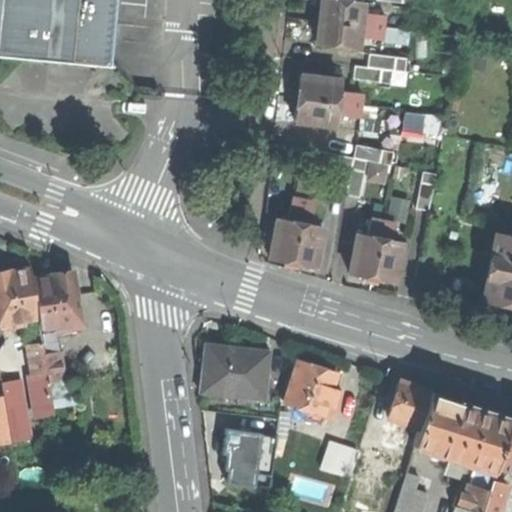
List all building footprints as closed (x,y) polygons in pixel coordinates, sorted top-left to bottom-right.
[(0,0),(0,59),(113,70),(119,0),(0,0)] [(318,32),(317,42),(358,47),(359,36),(362,12),(363,1),(350,0),(321,0),(320,10),(319,22),(318,32)] [(384,15),(362,12),(359,36),(381,39),(383,28),(384,15)] [(355,65),(353,78),(375,81),(391,83),(392,70),(405,71),(406,58),(369,53),(368,67),(355,65)] [(295,109),(294,120),(336,125),(337,115),(340,92),(341,80),(300,75),(298,87),(295,109)] [(362,94),(340,92),(337,115),(359,118),(362,94)] [(356,145),(354,158),(369,160),(391,164),(393,152),(356,145)] [(354,158),(314,150),(312,163),(325,165),(323,176),(336,179),(334,192),(346,194),(362,197),(369,160),(354,158)] [(417,200),(415,208),(429,210),(437,172),(423,170),(417,200)] [(288,220),(313,225),(317,202),(292,197),(288,220)] [(323,226),(313,225),(288,220),(277,218),(269,258),(280,260),(303,264),(315,267),(323,226)] [(367,235),(390,239),(393,223),(370,219),(367,235)] [(402,242),(390,239),(367,235),(357,233),(350,273),(360,275),(383,280),(394,282),(402,242)] [(511,237),(496,234),(483,298),(511,303),(511,237)] [(12,321),(38,317),(31,272),(30,267),(6,271),(0,272),(0,323),(4,322),(5,327),(13,326),(12,321)] [(38,317),(40,328),(56,325),(57,331),(82,327),(73,272),(53,276),(51,269),(40,271),(31,272),(38,317)] [(29,345),(33,374),(47,372),(44,354),(42,342),(29,345)] [(236,348),(204,345),(199,391),(265,399),(270,352),(236,348)] [(47,372),(49,383),(63,380),(58,351),(44,354),(47,372)] [(299,360),(285,402),(309,410),(306,418),(320,422),(326,404),(333,406),(338,390),(332,388),(337,372),(318,366),(299,360)] [(33,374),(29,375),(34,406),(52,403),(49,383),(47,372),(33,374)] [(399,379),(389,417),(420,427),(431,390),(416,385),(399,379)] [(511,416),(473,404),(431,390),(420,427),(414,445),(469,462),(496,469),(496,466),(511,416)] [(8,425),(9,427),(27,424),(21,392),(4,395),(8,425)] [(0,425),(8,425),(4,395),(0,395),(0,425)] [(511,416),(496,466),(511,470),(511,416)] [(276,435),(225,428),(222,453),(226,453),(225,469),(230,470),(228,482),(269,488),(274,456),(276,436),(276,435)] [(285,434),(282,459),(310,463),(314,438),(285,434)] [(360,448),(329,439),(322,465),(353,473),(360,448)] [(458,491),(453,506),(474,511),(482,511),(492,480),(496,469),(469,462),(472,468),(465,492),(458,491)] [(400,491),(393,511),(421,511),(431,480),(405,472),(400,491)] [(499,511),(508,485),(492,480),(482,511),(499,511)]
